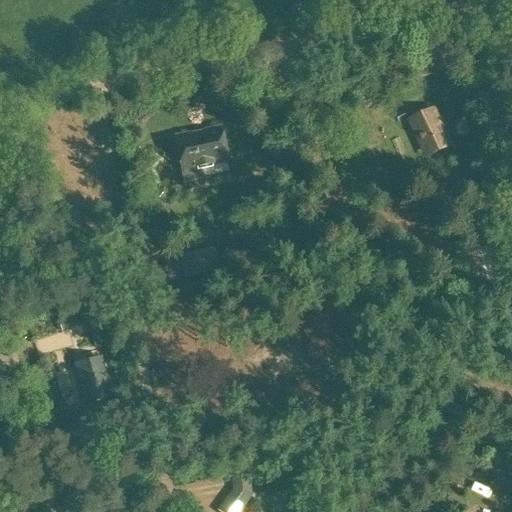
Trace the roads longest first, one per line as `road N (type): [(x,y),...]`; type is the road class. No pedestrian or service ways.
road 1 (track): [(0,96),(511,0)]
road 2 (track): [(511,399),(417,353),(395,328),(283,44)]
road 3 (track): [(171,511),(142,338),(82,80)]
road 4 (track): [(109,511),(81,457),(16,393),(0,357)]
